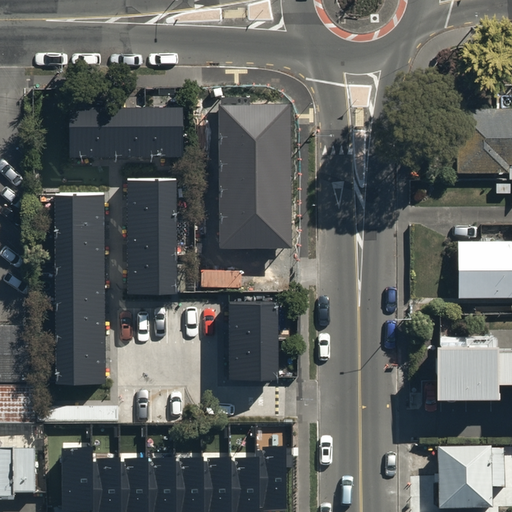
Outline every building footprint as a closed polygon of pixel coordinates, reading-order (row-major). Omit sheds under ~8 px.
[(289,104),(219,105),(220,247),(290,246),(289,104)] [(71,105),(71,148),(183,148),(183,105),(71,105)] [(511,107),(454,107),(454,172),(511,171),(511,162),(511,161),(511,107)] [(216,160),(199,159),(198,200),(215,200),(215,189),(219,189),(219,183),(216,183),(216,160)] [(125,179),(126,290),(172,290),(172,179),(125,179)] [(55,192),(58,379),(104,378),(102,191),(55,192)] [(511,238),(459,240),(459,300),(511,299),(511,238)] [(226,333),(274,332),(273,297),(226,298),(226,333)] [(0,375),(24,375),(24,372),(30,372),(29,319),(0,319),(0,375)] [(274,332),(226,333),(227,374),(274,373),(274,332)] [(495,339),(433,339),(434,392),(500,392),(500,378),(511,377),(511,343),(495,343),(495,339)] [(0,386),(0,423),(32,424),(32,387),(0,386)] [(15,444),(0,444),(0,499),(14,499),(14,497),(36,497),(36,491),(36,451),(15,451),(15,444)] [(62,451),(62,511),(94,511),(93,511),(257,511),(257,510),(283,510),(283,448),(257,448),(257,459),(92,461),(92,450),(62,451)] [(507,449),(437,449),(437,509),(493,509),(493,487),(506,487),(507,449)]
